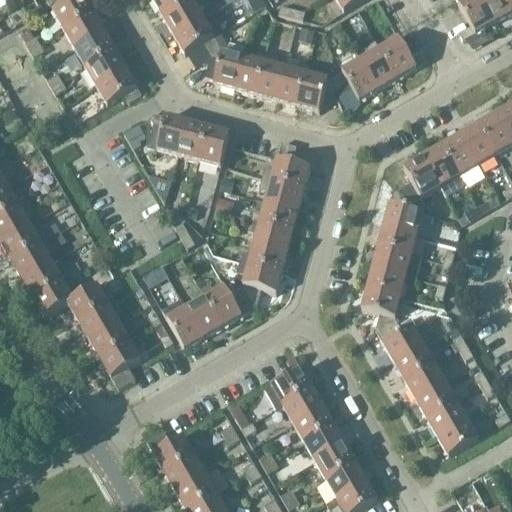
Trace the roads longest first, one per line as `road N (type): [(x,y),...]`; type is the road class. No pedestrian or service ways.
road 1 (residential): [(411,504),(302,316)]
road 2 (residential): [(167,94),(87,143),(147,245)]
road 3 (residential): [(353,149),(197,110),(167,94)]
road 4 (residential): [(302,316),(353,149)]
road 5 (residential): [(206,376),(283,511)]
road 6 (residential): [(0,338),(90,438)]
road 7 (residential): [(90,438),(206,376)]
road 8 (residential): [(353,149),(455,82)]
